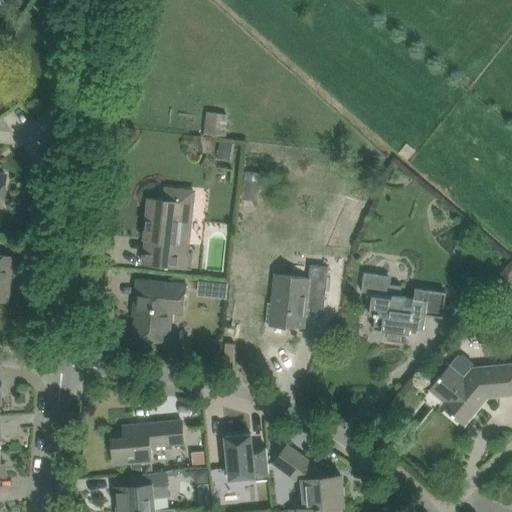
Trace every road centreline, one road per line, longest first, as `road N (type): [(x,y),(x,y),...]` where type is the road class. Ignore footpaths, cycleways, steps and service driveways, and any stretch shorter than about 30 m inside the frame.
road 1 (residential): [(409,478),(331,416),(247,381),(58,363)]
road 2 (residential): [(58,363),(88,92)]
road 3 (residential): [(42,511),(58,363)]
